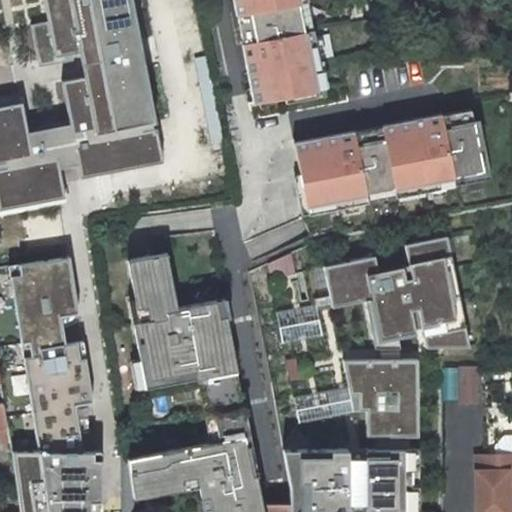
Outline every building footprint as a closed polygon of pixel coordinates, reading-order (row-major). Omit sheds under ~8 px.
[(89,0),(114,129),(155,121),(143,58),(142,56),(144,56),(142,47),(141,47),(140,46),(131,0),(89,0)] [(230,0),(234,14),(235,14),(240,42),(239,42),(250,102),(313,90),(307,61),(317,59),(311,28),(301,30),(296,0),(295,0),(230,0)] [(305,0),(297,0),(296,0),(301,30),(311,28),(305,0)] [(152,43),(140,46),(141,47),(142,47),(144,56),(142,56),(143,58),(154,56),(152,43)] [(317,59),(307,61),(313,90),(323,88),(317,59)] [(20,103),(0,106),(0,210),(60,195),(62,195),(61,178),(163,160),(155,121),(114,129),(94,132),(83,76),(61,81),(68,122),(27,128),(20,103)] [(352,129),(292,140),(305,203),(333,197),(335,207),(366,201),(365,191),(421,181),(423,190),(454,184),(452,175),(481,169),(469,107),(440,113),(439,112),(380,124),(380,125),(352,130),(352,129)] [(481,169),(452,175),(454,184),(483,179),(481,169)] [(421,181),(365,191),(366,201),(423,190),(421,181)] [(333,197),(305,203),(306,213),(335,207),(333,197)] [(445,236),(403,244),(408,264),(377,271),(374,256),(323,266),(329,296),(346,293),(348,303),(364,300),(372,339),(415,331),(414,328),(420,327),(425,347),(459,347),(457,333),(465,332),(445,236)] [(295,275),(290,253),(267,264),(270,280),(295,275)] [(165,254),(126,261),(135,309),(146,307),(148,320),(138,322),(132,323),(145,389),(206,378),(207,387),(218,441),(210,443),(126,458),(133,497),(186,487),(184,478),(199,475),(201,485),(203,497),(211,495),(213,511),(288,511),(288,502),(278,502),(269,502),(263,502),(257,474),(259,473),(245,407),(244,408),(237,372),(238,372),(224,300),(176,309),(165,254)] [(77,311),(69,257),(9,264),(38,450),(10,450),(18,511),(101,511),(103,450),(82,449),(74,404),(93,400),(82,339),(66,341),(60,314),(77,311)] [(346,293),(329,296),(331,307),(348,303),(346,293)] [(282,343),(321,335),(316,305),(276,313),(282,343)] [(146,307),(135,309),(138,322),(148,320),(146,307)] [(469,347),(465,332),(457,333),(459,347),(469,347)] [(294,359),(286,361),(290,382),(298,380),(294,359)] [(417,437),(416,359),(342,360),(348,388),(352,410),(365,409),(366,437),(417,437)] [(475,402),(475,364),(456,364),(457,402),(475,402)] [(438,399),(454,399),(455,366),(439,366),(438,399)] [(207,387),(199,388),(210,443),(218,441),(207,387)] [(294,399),(298,423),(331,416),(352,412),(352,410),(348,388),(294,399)] [(3,405),(0,405),(0,442),(9,441),(3,405)] [(418,511),(418,448),(366,448),(366,511),(418,511)] [(281,450),(282,456),(287,482),(288,502),(288,511),(347,511),(347,486),(347,449),(281,450)] [(511,511),(511,455),(494,455),(494,471),(476,471),(476,511),(511,511)] [(494,455),(476,456),(476,471),(494,471),(494,455)] [(199,475),(184,478),(186,487),(201,485),(199,475)]
